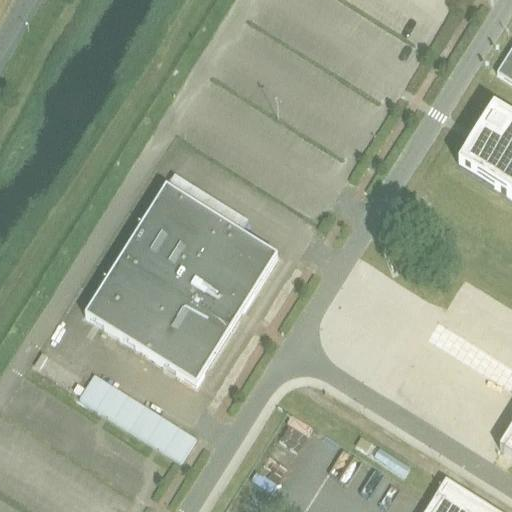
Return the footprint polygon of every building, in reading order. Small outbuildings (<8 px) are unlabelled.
[(511,431),(499,452),(511,459),(511,52),(497,77),(511,86),(511,431)] [(472,148),(459,169),(511,202),(511,123),(494,112),(481,133),(472,148)] [(196,390),(278,260),(166,191),(85,320),(196,390)] [(198,441),(96,378),(80,403),(182,467),(198,441)] [(371,448),(360,441),(355,449),(366,456),(371,448)] [(409,473),(378,453),(373,462),(404,482),(409,473)] [(489,511),(446,485),(429,511),(489,511)]
